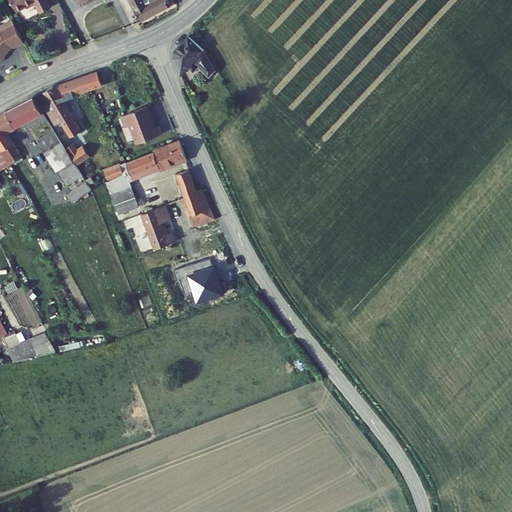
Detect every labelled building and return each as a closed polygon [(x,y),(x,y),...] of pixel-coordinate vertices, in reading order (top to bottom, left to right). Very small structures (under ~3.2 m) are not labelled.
[(3,0),(8,8),(17,3),(18,5),(26,0),(27,0),(32,9),(42,3),(40,0),(3,0)] [(121,0),(128,13),(131,11),(135,19),(164,4),(162,0),(121,0)] [(0,54),(6,48),(8,47),(8,49),(18,43),(6,20),(0,23),(0,54)] [(186,38),(169,54),(179,77),(183,73),(188,68),(193,73),(204,84),(211,77),(200,56),(186,38)] [(188,68),(183,73),(188,78),(193,73),(188,68)] [(87,72),(78,76),(84,89),(93,85),(87,72)] [(78,76),(34,92),(42,105),(37,107),(49,129),(52,127),(61,143),(64,141),(66,144),(70,141),(69,139),(73,136),(54,100),(84,89),(78,76)] [(0,149),(4,147),(6,146),(0,138),(0,134),(36,115),(25,97),(0,110),(0,149)] [(141,108),(116,118),(120,129),(124,127),(132,145),(156,135),(153,127),(150,128),(149,126),(147,127),(145,123),(147,122),(141,108)] [(45,130),(27,139),(67,200),(83,192),(45,130)] [(175,142),(112,169),(115,176),(101,183),(114,216),(134,207),(124,179),(152,167),(154,172),(181,158),(175,142)] [(4,147),(0,149),(0,161),(2,166),(8,176),(18,170),(4,147)] [(112,169),(96,175),(99,184),(101,183),(115,176),(112,169)] [(181,171),(168,176),(184,216),(203,208),(197,189),(189,193),(181,171)] [(169,222),(163,207),(138,216),(151,251),(172,243),(169,234),(163,236),(160,226),(169,222)] [(203,208),(184,216),(188,226),(207,218),(203,208)] [(21,340),(0,350),(0,361),(3,367),(32,361),(21,340)]
